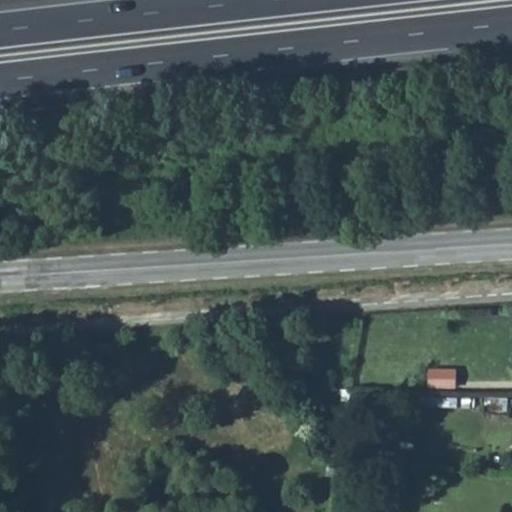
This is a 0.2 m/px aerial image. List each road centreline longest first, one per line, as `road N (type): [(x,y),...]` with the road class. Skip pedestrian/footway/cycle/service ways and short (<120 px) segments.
road 1 (trunk): [(0,77),(511,23)]
road 2 (secondary): [(511,242),(0,275)]
road 3 (trunk): [(204,0),(0,24)]
